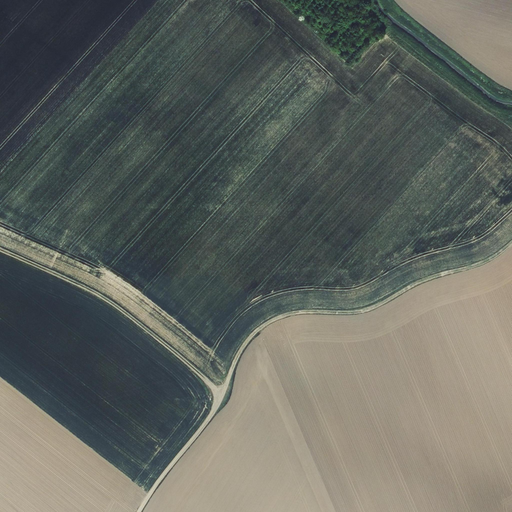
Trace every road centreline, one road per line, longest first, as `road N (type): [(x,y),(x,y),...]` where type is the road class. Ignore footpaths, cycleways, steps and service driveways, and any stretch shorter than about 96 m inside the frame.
road 1 (track): [(511,241),(362,311),(269,320),(245,341),(220,392)]
road 2 (track): [(0,249),(93,290),(220,392)]
road 3 (track): [(220,392),(138,511)]
